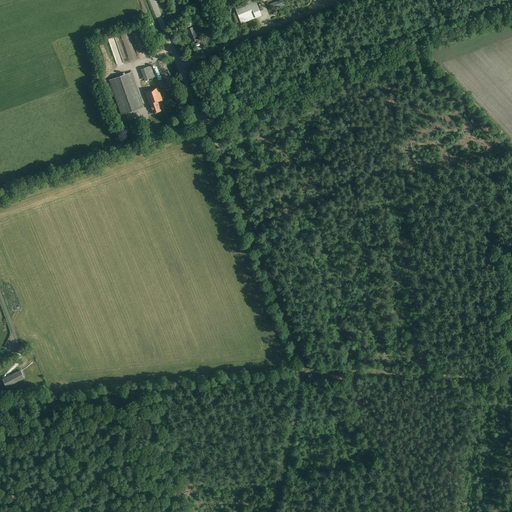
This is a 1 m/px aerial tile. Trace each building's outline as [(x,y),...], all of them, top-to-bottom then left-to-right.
[(255,0),(249,0),(234,6),(241,23),(261,15),(255,0)] [(282,0),(280,0),(269,5),(271,10),(284,4),(282,0)] [(186,29),(189,35),(190,37),(191,42),(193,41),(198,39),(196,33),(197,33),(203,30),(202,28),(195,30),(193,26),(191,27),(186,29)] [(121,115),(144,107),(132,73),(109,81),(121,115)] [(161,111),(158,103),(158,102),(162,100),(158,87),(145,91),(149,105),(150,104),(153,113),(161,111)] [(17,377),(23,374),(21,370),(2,380),(6,387),(19,380),(17,377)]
